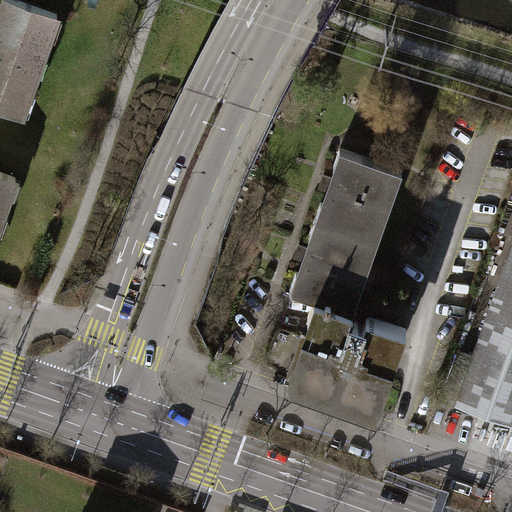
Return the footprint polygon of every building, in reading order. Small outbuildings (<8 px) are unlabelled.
[(16,0),(0,0),(0,105),(18,111),(53,13),(16,0)] [(412,177),(347,154),(321,225),(386,249),(412,177)] [(0,172),(0,207),(11,176),(0,172)] [(321,225),(296,292),(318,300),(361,316),(386,249),(321,225)] [(511,237),(453,402),(511,423),(511,237)] [(318,300),(291,375),(366,402),(393,327),(361,316),(318,300)]
